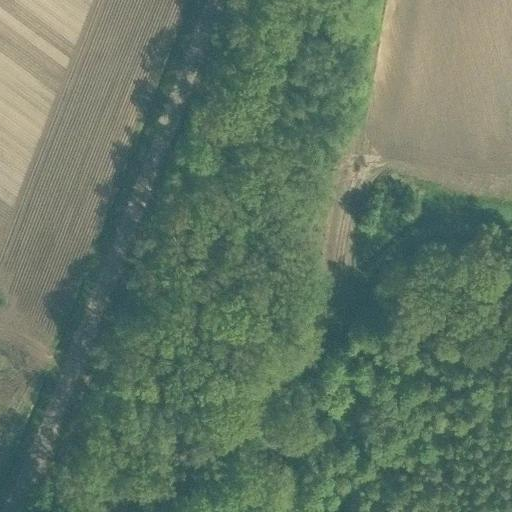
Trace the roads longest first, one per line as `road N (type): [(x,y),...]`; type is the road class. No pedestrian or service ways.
road 1 (unclassified): [(8,511),(61,398),(214,0)]
road 2 (track): [(342,288),(197,440),(109,511)]
road 3 (track): [(511,302),(342,288)]
